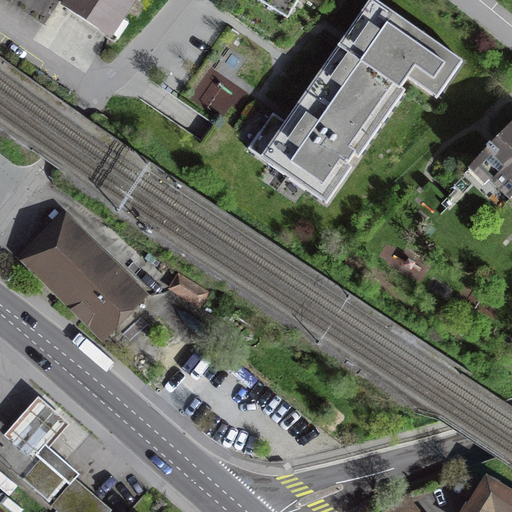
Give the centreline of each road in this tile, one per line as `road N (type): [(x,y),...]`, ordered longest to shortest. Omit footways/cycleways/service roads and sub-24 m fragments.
road 1 (primary): [(0,309),(238,511)]
road 2 (residential): [(178,0),(0,225)]
road 3 (residential): [(272,511),(511,435)]
